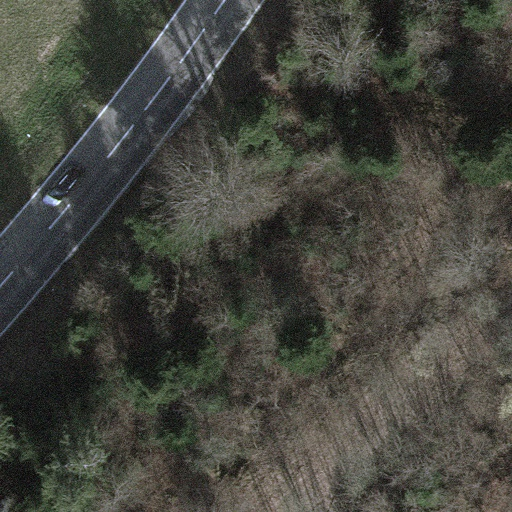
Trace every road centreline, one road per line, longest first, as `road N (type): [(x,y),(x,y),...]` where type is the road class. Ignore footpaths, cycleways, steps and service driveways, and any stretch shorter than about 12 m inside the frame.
road 1 (primary): [(225,0),(118,149),(0,279)]
road 2 (track): [(270,511),(511,314)]
